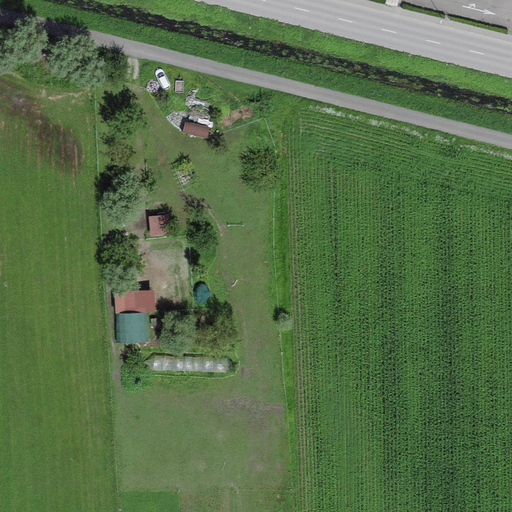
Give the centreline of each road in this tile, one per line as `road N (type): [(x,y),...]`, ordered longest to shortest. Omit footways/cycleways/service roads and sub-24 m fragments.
road 1 (track): [(0,18),(511,144)]
road 2 (unclassified): [(261,0),(511,61)]
